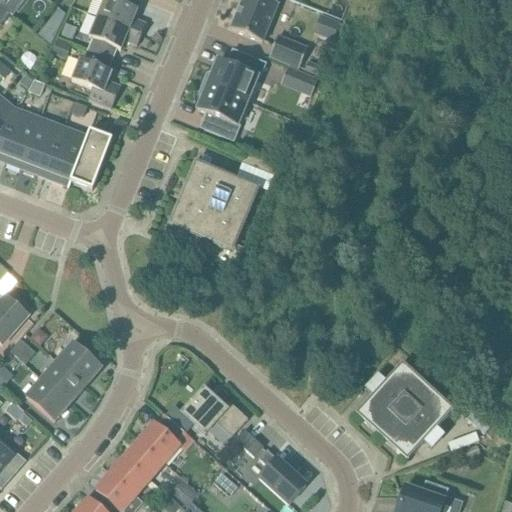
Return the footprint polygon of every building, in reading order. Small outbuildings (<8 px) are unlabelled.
[(133,10),(137,0),(110,0),(109,0),(105,0),(98,20),(142,38),(146,26),(133,21),(137,12),(133,10)] [(279,6),(263,0),(243,0),(231,32),(262,45),(279,6)] [(0,7),(0,29),(11,16),(0,7)] [(137,49),(142,38),(98,20),(89,40),(93,41),(88,53),(112,62),(116,51),(120,53),(124,43),(137,49)] [(326,20),(318,37),(333,43),(340,26),(326,20)] [(308,50),(278,38),(270,59),(299,71),(308,50)] [(64,61),(70,47),(57,42),(51,56),(64,61)] [(107,73),(112,62),(88,53),(84,63),(80,62),(72,83),(92,91),(88,102),(112,111),(121,89),(108,84),(111,75),(107,73)] [(203,86),(248,104),(257,81),(260,82),(267,66),(237,53),(231,68),(218,63),(214,72),(208,75),(203,86)] [(0,64),(0,76),(3,79),(9,71),(0,64)] [(309,66),(306,74),(316,78),(319,70),(309,66)] [(302,77),(287,71),(282,83),(297,89),(302,77)] [(32,82),(25,75),(19,83),(26,89),(32,82)] [(32,83),(28,96),(42,100),(46,88),(32,83)] [(248,104),(203,86),(199,95),(202,102),(198,112),(211,117),(204,132),(234,144),(241,128),(238,127),(248,104)] [(0,140),(14,111),(3,102),(0,106),(0,140)] [(87,109),(75,105),(71,115),(83,120),(87,109)] [(5,164),(22,171),(42,122),(14,111),(0,140),(0,159),(6,162),(5,164)] [(46,177),(65,131),(42,122),(22,171),(39,177),(39,175),(46,177)] [(125,125),(115,122),(111,134),(120,137),(125,125)] [(52,182),(68,189),(87,140),(65,131),(46,177),(53,180),(52,182)] [(87,140),(68,189),(67,191),(69,191),(71,185),(92,193),(112,142),(90,133),(87,140)] [(275,177),(278,168),(247,156),(244,165),(236,182),(258,191),(268,195),(275,177)] [(196,166),(170,228),(232,253),(258,191),(236,182),(196,166)] [(3,300),(0,297),(0,345),(2,347),(29,317),(17,307),(19,305),(10,298),(9,300),(6,297),(3,300)] [(30,340),(40,349),(49,339),(39,330),(30,340)] [(20,342),(10,354),(17,361),(28,348),(20,342)] [(58,364),(86,389),(102,371),(73,346),(58,364)] [(70,407),(86,389),(58,364),(42,382),(70,407)] [(454,412),(403,365),(356,416),(407,463),(454,412)] [(0,370),(0,388),(2,390),(13,378),(2,368),(0,370)] [(55,425),(70,407),(42,382),(26,400),(55,425)] [(204,393),(183,416),(205,436),(215,425),(232,439),(248,422),(230,406),(225,412),(204,393)] [(18,422),(23,416),(14,408),(9,415),(18,422)] [(462,417),(467,422),(473,415),(468,410),(462,417)] [(467,422),(473,427),(479,420),(473,415),(467,422)] [(32,424),(23,416),(18,422),(26,430),(32,424)] [(139,443),(165,465),(179,449),(178,448),(187,437),(165,417),(155,428),(154,426),(139,443)] [(473,427),(478,432),(484,425),(479,420),(473,427)] [(490,430),(484,425),(478,432),(484,436),(490,430)] [(235,443),(245,452),(255,441),(254,441),(244,432),(235,443)] [(476,435),(470,438),(473,445),(479,443),(476,435)] [(473,445),(470,438),(465,440),(468,447),(473,445)] [(462,450),(468,447),(465,440),(459,442),(462,450)] [(0,441),(0,491),(2,492),(26,464),(0,441)] [(255,441),(245,452),(254,459),(263,449),(255,441)] [(462,450),(459,442),(454,444),(457,452),(462,450)] [(125,459),(151,482),(165,465),(139,443),(125,459)] [(451,454),(457,452),(454,444),(448,446),(451,454)] [(481,458),(478,450),(464,455),(467,464),(481,458)] [(267,453),(259,461),(269,470),(259,480),(289,507),(306,488),(294,477),(301,470),(291,460),(284,468),(267,453)] [(125,459),(111,476),(136,498),(151,482),(125,459)] [(118,511),(123,511),(136,498),(111,476),(96,492),(118,511)] [(229,500),(237,490),(222,476),(213,486),(229,500)] [(169,494),(188,509),(198,497),(180,481),(169,494)] [(441,511),(448,492),(426,484),(422,495),(405,489),(396,511),(441,511)] [(156,503),(166,511),(174,511),(179,507),(164,494),(156,503)] [(99,511),(88,502),(78,511),(99,511)]
